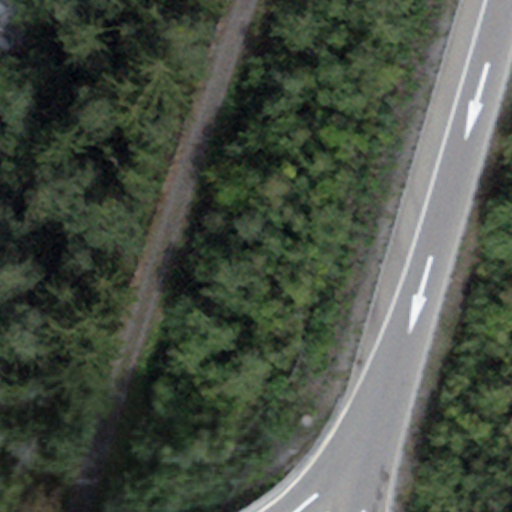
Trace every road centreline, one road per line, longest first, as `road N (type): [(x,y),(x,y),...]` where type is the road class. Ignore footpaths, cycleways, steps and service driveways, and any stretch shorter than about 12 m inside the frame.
road 1 (track): [(90,511),(266,0)]
road 2 (trunk): [(502,0),(409,328),(365,444)]
